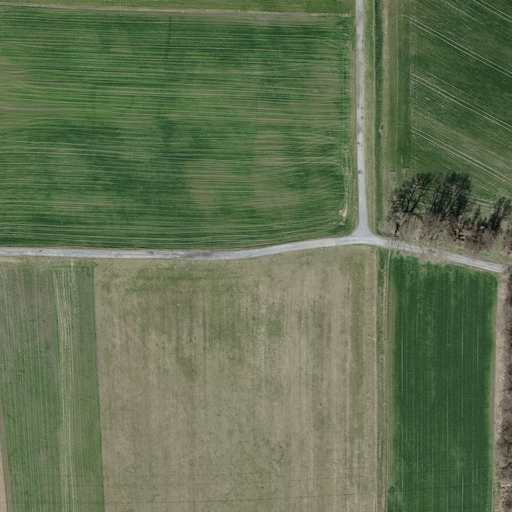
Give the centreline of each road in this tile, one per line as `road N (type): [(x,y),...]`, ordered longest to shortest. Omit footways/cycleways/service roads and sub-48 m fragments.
road 1 (track): [(0,251),(229,255),(362,237)]
road 2 (track): [(359,0),(362,237)]
road 3 (track): [(362,237),(511,271)]
